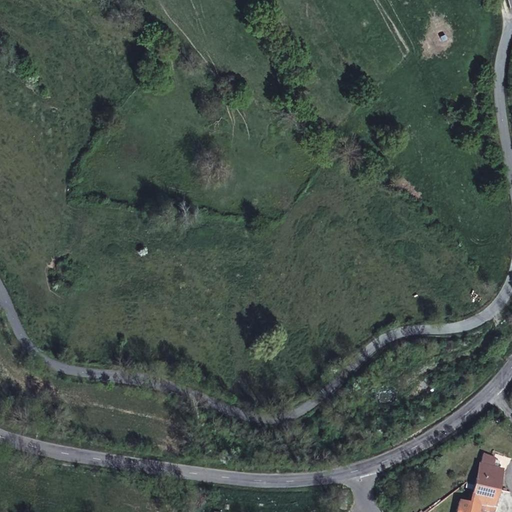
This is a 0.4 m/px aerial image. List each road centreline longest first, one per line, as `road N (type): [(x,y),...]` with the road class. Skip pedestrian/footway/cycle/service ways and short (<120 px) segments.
road 1 (residential): [(511,279),(483,317),(399,332),(358,357),(309,406),(246,418),(161,385),(34,354),(0,288)]
road 2 (tertiary): [(0,438),(118,464),(252,479),(355,471)]
road 3 (tertiary): [(355,471),(413,448),(493,391)]
road 4 (residential): [(511,27),(499,76),(511,176)]
